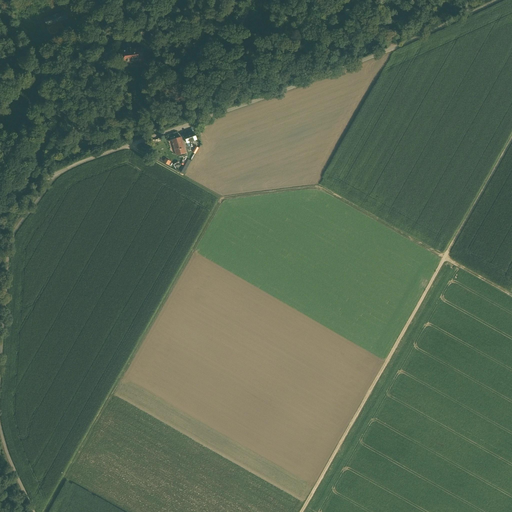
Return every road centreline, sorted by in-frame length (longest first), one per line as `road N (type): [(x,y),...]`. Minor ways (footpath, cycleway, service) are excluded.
road 1 (unclassified): [(498,0),(351,65),(78,163),(20,188),(0,208)]
road 2 (track): [(298,511),(511,136)]
road 3 (track): [(131,143),(220,197),(316,186),(511,296)]
road 4 (track): [(35,511),(2,425),(9,242),(58,173)]
road 5 (track): [(20,188),(111,0)]
